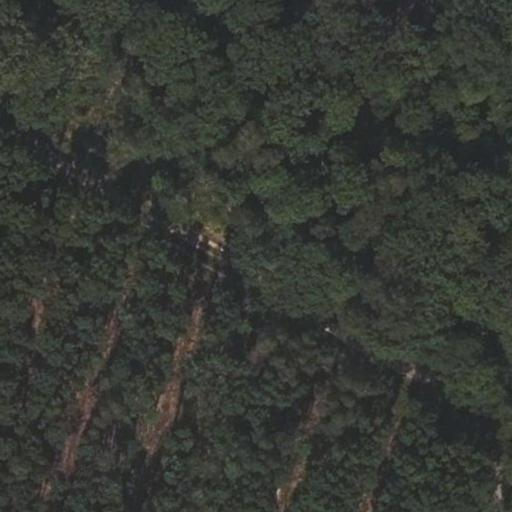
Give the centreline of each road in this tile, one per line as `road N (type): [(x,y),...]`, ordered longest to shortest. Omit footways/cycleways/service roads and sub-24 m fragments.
road 1 (track): [(500,413),(162,218),(0,106)]
road 2 (track): [(500,204),(506,348),(498,425)]
road 3 (track): [(492,0),(500,204)]
